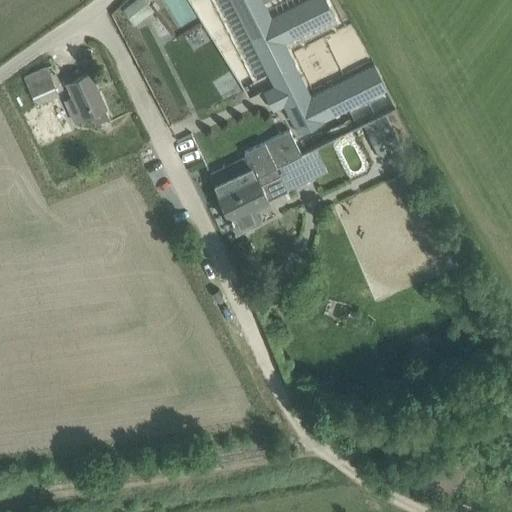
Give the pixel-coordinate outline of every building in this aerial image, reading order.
[(145,0),(133,0),(122,9),(134,24),(153,9),(145,0)] [(230,0),(284,105),(298,134),(386,89),(374,64),(310,96),(284,42),(335,17),(326,0),(305,0),(271,17),(262,0),(230,0)] [(37,104),(58,95),(46,67),(25,76),(37,104)] [(96,123),(108,117),(104,108),(105,108),(90,73),(67,83),(73,98),(66,101),(74,119),(91,112),(96,123)] [(405,152),(386,115),(363,127),(382,164),(405,152)] [(301,154),(290,131),(244,152),(247,157),(210,174),(222,201),(247,189),(245,186),(258,179),(256,175),(301,154)] [(247,189),(222,201),(229,215),(228,216),(230,221),(231,220),(237,231),(259,221),(252,206),(315,177),(303,153),(301,154),(256,175),(258,179),(245,186),(247,189)] [(413,166),(391,177),(404,203),(426,192),(413,166)] [(420,348),(418,354),(419,360),(426,362),(431,360),(434,354),(432,349),(426,346),(420,348)]
